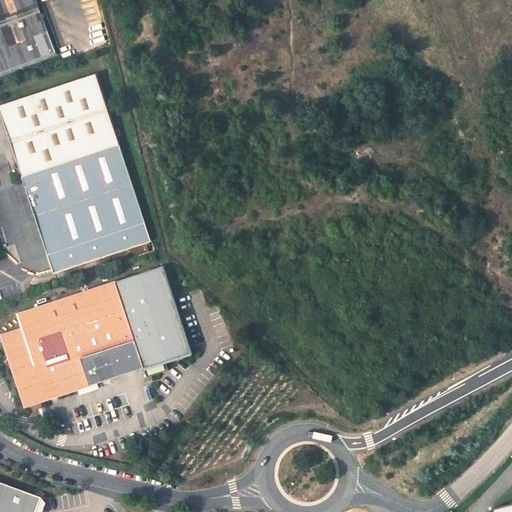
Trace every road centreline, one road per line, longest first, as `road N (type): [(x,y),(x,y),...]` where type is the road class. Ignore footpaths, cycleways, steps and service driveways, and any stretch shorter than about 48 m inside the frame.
road 1 (residential): [(0,445),(52,468),(209,499)]
road 2 (trunk): [(511,365),(368,440),(335,443)]
road 3 (unknown): [(126,424),(172,402),(213,348),(213,322),(197,292)]
road 4 (residential): [(511,431),(437,507),(403,504)]
road 5 (unknown): [(0,404),(67,438),(126,424)]
